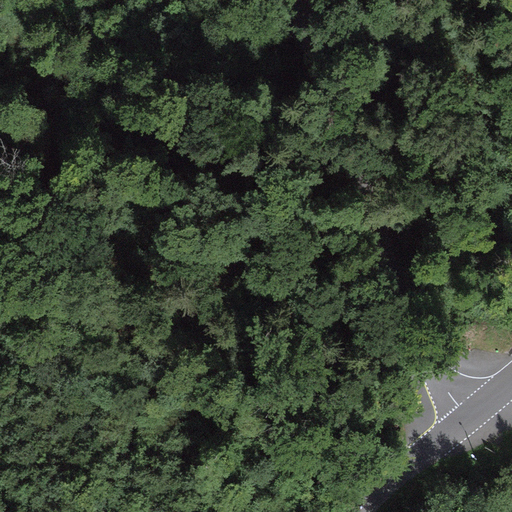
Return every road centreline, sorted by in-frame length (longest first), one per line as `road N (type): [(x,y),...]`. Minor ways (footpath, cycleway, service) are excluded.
road 1 (unclassified): [(317,0),(320,75),(412,349),(468,416)]
road 2 (track): [(352,166),(63,166),(44,201),(0,236)]
road 3 (tertiary): [(468,416),(356,511)]
